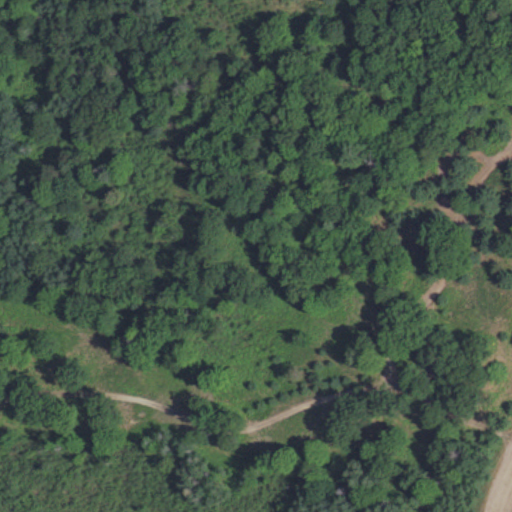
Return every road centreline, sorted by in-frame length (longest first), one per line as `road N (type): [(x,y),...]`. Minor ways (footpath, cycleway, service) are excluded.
road 1 (track): [(511,435),(388,386),(251,426),(214,426),(144,400),(37,391),(0,399)]
road 2 (track): [(511,157),(459,194),(439,286),(392,331),(388,386)]
